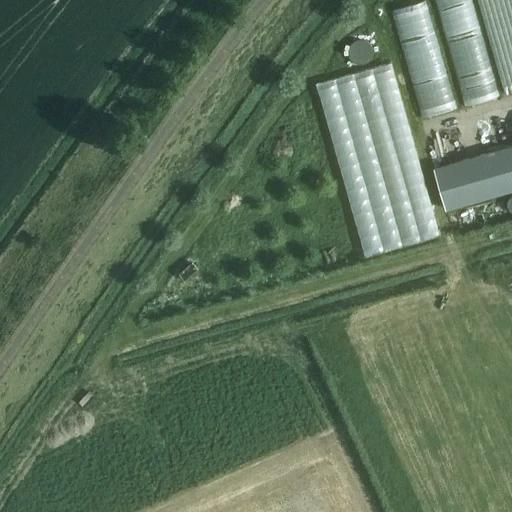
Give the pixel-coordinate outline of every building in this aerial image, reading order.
[(470,0),(434,0),(466,109),(500,99),(470,0)] [(511,0),(479,0),(507,96),(511,94),(511,0)] [(425,3),(391,13),(423,121),(457,111),(425,3)] [(365,262),(440,238),(389,67),(317,88),(365,262)] [(511,126),(487,133),(491,146),(511,140),(511,126)] [(511,147),(437,168),(447,205),(511,188),(511,147)]
